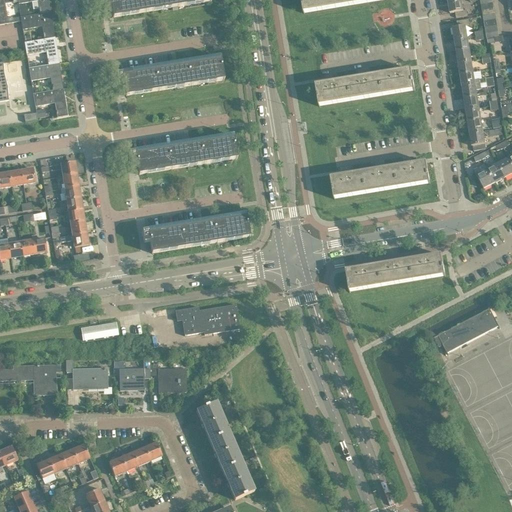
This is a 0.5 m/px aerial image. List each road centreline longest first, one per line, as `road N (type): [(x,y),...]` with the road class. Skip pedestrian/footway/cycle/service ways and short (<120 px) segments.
road 1 (residential): [(168,511),(192,499),(194,487),(162,424),(0,428)]
road 2 (secondary): [(392,511),(301,256)]
road 3 (secondary): [(285,259),(304,337),(373,511)]
road 4 (secondary): [(266,90),(285,259)]
road 5 (secondary): [(301,256),(266,90)]
road 6 (tertiary): [(285,259),(119,286)]
road 7 (tertiary): [(301,256),(456,225)]
road 8 (residential): [(81,61),(214,40)]
road 9 (residential): [(94,137),(227,118)]
road 10 (residential): [(108,218),(240,196)]
road 11 (tertiary): [(119,286),(0,305)]
